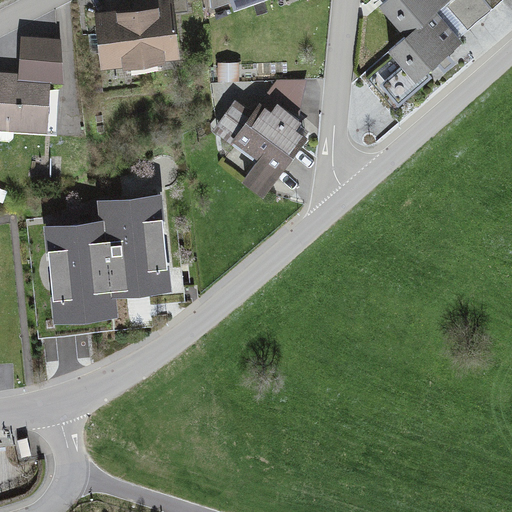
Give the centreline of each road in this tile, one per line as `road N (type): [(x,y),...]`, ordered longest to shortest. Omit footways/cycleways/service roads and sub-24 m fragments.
road 1 (unclassified): [(57,404),(162,352),(348,193)]
road 2 (unclassified): [(348,193),(511,52)]
road 3 (residential): [(348,193),(333,168),(332,127),(348,0)]
road 4 (residential): [(70,475),(192,511)]
